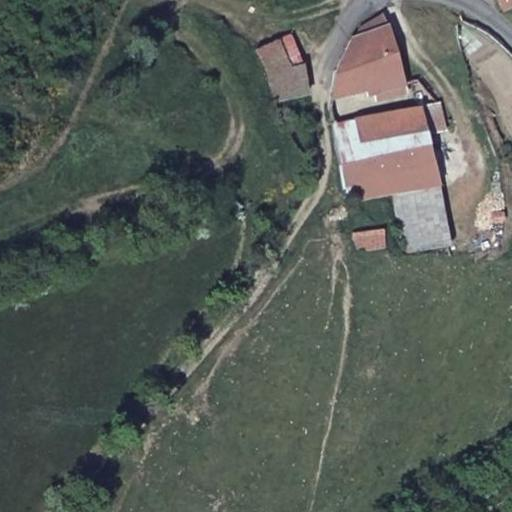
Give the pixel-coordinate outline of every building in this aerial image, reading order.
[(511,0),(494,0),(496,11),(498,11),(508,10),(511,6),(511,0)] [(388,32),(384,20),(357,30),(350,42),(388,32)] [(388,32),(350,42),(364,95),(403,88),(388,32)] [(364,95),(350,42),(339,65),(330,100),(364,95)] [(310,101),(306,69),(289,70),(278,43),(254,55),(280,104),(310,101)] [(338,148),(424,131),(420,111),(333,127),(338,148)] [(437,188),(432,167),(424,131),(338,148),(344,182),(349,204),(354,205),(437,188)]
